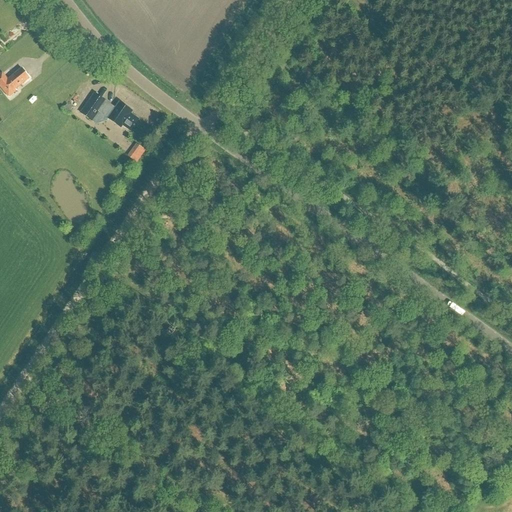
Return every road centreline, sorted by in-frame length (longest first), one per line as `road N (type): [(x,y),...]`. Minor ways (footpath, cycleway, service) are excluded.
road 1 (tertiary): [(511,350),(176,110),(117,61),(65,0)]
road 2 (track): [(0,417),(177,150)]
road 3 (track): [(355,0),(511,108)]
road 4 (track): [(216,114),(291,0)]
